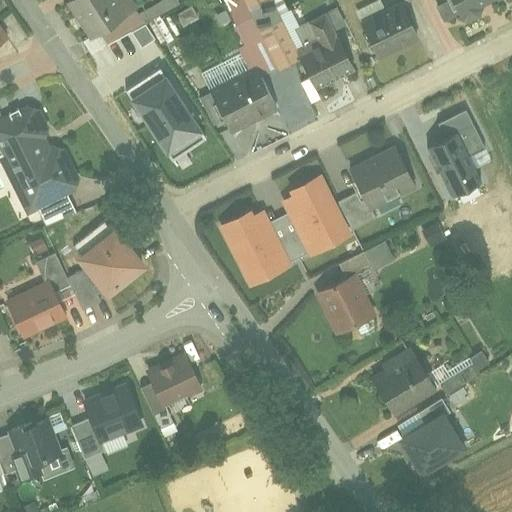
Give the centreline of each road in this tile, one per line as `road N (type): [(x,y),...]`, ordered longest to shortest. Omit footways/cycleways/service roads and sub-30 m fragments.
road 1 (residential): [(172,216),(511,42)]
road 2 (residential): [(210,288),(380,511)]
road 3 (residential): [(0,392),(159,325),(210,288)]
road 4 (residential): [(58,51),(172,216)]
